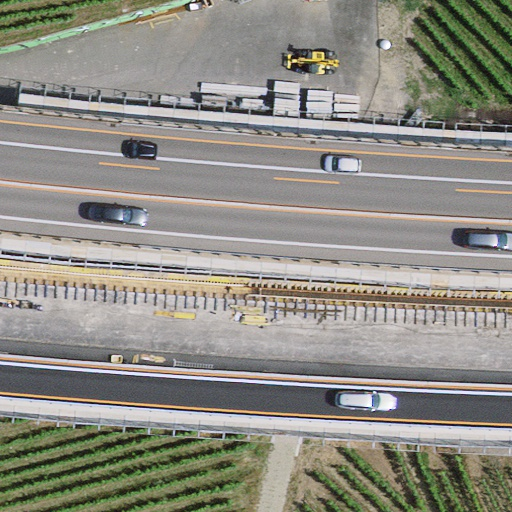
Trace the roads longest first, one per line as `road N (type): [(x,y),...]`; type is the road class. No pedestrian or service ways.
road 1 (track): [(0,386),(511,441)]
road 2 (motorway): [(511,215),(0,175)]
road 3 (motorway): [(0,328),(511,360)]
road 4 (track): [(0,71),(114,92),(0,127)]
